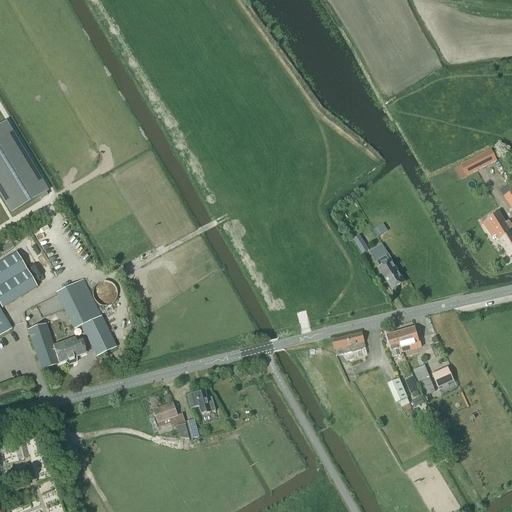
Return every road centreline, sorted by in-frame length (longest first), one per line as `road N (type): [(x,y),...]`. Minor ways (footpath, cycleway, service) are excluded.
road 1 (tertiary): [(0,415),(280,344)]
road 2 (track): [(316,335),(318,350),(402,474),(446,459),(421,407)]
road 3 (tertiary): [(511,290),(280,344)]
road 4 (track): [(224,217),(124,270),(73,276)]
